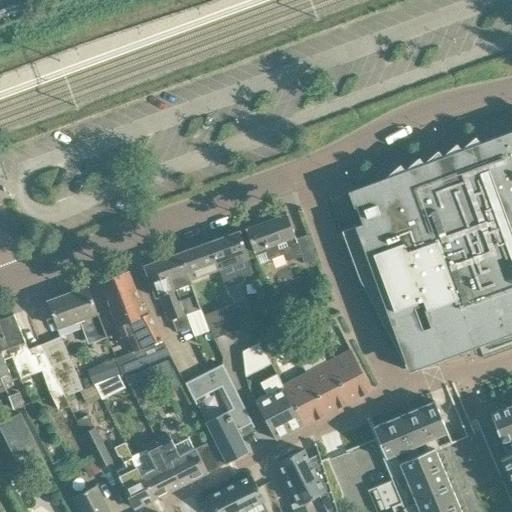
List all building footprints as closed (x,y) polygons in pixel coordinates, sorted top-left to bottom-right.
[(342,231),(341,231),(359,278),(396,348),(402,360),(408,371),(511,333),(511,130),(484,141),(488,147),(385,185),(382,179),(350,190),(348,191),(353,207),(355,206),(362,223),(350,227),(342,230),(342,231)] [(287,214),(246,229),(259,265),(283,256),(289,260),(302,255),(305,263),(315,259),(307,235),(296,239),(287,214)] [(239,231),(209,242),(219,269),(249,258),(239,231)] [(209,242),(179,253),(189,280),(219,269),(209,242)] [(179,253),(144,266),(155,297),(159,295),(168,320),(186,314),(200,309),(189,280),(179,253)] [(128,272),(100,282),(120,339),(126,337),(134,351),(116,359),(123,375),(166,356),(147,313),(144,315),(128,272)] [(88,287),(47,301),(57,328),(83,318),(92,343),(106,338),(88,287)] [(234,303),(203,314),(211,332),(213,337),(248,325),(241,311),(234,303)] [(282,324),(289,338),(326,318),(318,304),(282,324)] [(14,313),(0,318),(0,326),(12,357),(19,378),(19,379),(23,389),(24,388),(26,394),(30,404),(35,402),(30,386),(31,385),(29,380),(26,381),(25,377),(41,372),(47,393),(55,412),(66,408),(62,398),(65,397),(49,365),(40,346),(27,350),(14,313)] [(325,325),(313,331),(317,339),(329,333),(325,325)] [(0,326),(0,375),(4,385),(12,382),(4,360),(12,357),(0,326)] [(313,331),(298,339),(302,346),(317,339),(313,331)] [(60,338),(40,346),(49,365),(65,397),(80,392),(60,338)] [(242,351),(245,377),(271,364),(264,351),(263,352),(258,343),(242,351)] [(282,352),(278,343),(264,350),(268,358),(282,352)] [(350,349),(328,361),(349,401),(371,389),(350,349)] [(129,387),(153,375),(162,394),(180,385),(167,359),(124,377),(129,387)] [(328,361),(305,373),(326,413),(349,401),(328,361)] [(205,422),(226,463),(249,451),(238,430),(252,422),(222,363),(212,369),(218,380),(214,382),(208,371),(185,383),(194,400),(221,386),(232,408),(205,422)] [(326,413),(305,373),(283,385),(294,407),(303,425),(310,421),(326,413)] [(294,407),(283,385),(277,374),(260,383),(266,394),(255,400),(275,440),(303,425),(294,407)] [(103,401),(126,389),(120,377),(95,385),(103,401)] [(371,417),(368,418),(406,507),(405,508),(407,511),(511,511),(511,400),(509,402),(510,405),(490,413),(490,414),(470,422),(453,382),(445,386),(466,436),(453,441),(432,391),(423,395),(371,417)] [(19,392),(7,396),(12,409),(24,405),(19,392)] [(40,458),(17,414),(0,422),(0,428),(20,468),(40,458)] [(89,415),(76,421),(100,469),(113,462),(89,415)] [(169,436),(157,441),(180,486),(207,472),(195,449),(180,457),(169,436)] [(156,469),(142,477),(153,499),(180,486),(157,441),(145,447),(156,469)] [(116,470),(117,474),(135,509),(153,499),(142,477),(130,454),(125,442),(114,447),(118,456),(120,455),(122,458),(121,459),(125,465),(116,470)] [(373,444),(349,453),(365,498),(390,489),(373,444)] [(327,511),(336,511),(318,457),(310,462),(303,448),(297,452),(295,448),(281,455),(283,459),(277,462),(299,504),(318,495),(323,504),(327,511)] [(67,455),(62,457),(52,463),(62,480),(76,472),(67,455)] [(84,467),(88,476),(100,471),(96,461),(84,467)] [(251,475),(208,496),(215,511),(267,511),(263,501),(264,501),(257,488),(251,475)] [(108,511),(95,486),(74,497),(81,511),(108,511)]
